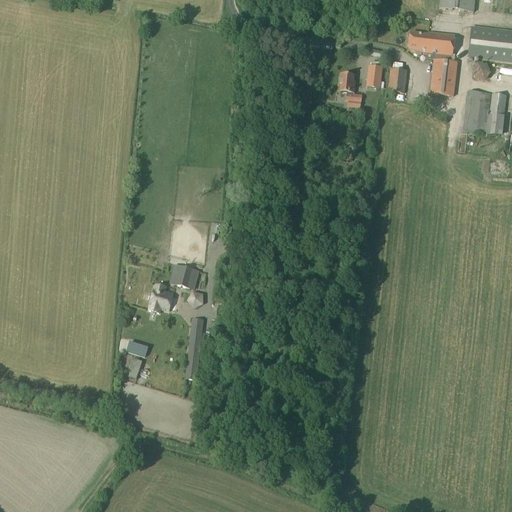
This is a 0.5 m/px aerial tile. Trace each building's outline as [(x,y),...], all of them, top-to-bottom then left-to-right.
[(438,0),(439,0),(438,10),(473,15),(474,0),(438,0)] [(511,33),(471,28),(467,60),(511,65),(511,33)] [(435,56),(434,61),(451,63),(451,57),(452,57),(454,38),(428,35),(427,37),(410,34),(408,51),(425,53),(425,55),(435,56)] [(451,63),(434,61),(433,61),(429,96),(453,99),(457,64),(451,63)] [(472,66),(467,82),(480,86),(486,71),(472,66)] [(381,70),(369,68),(368,83),(374,83),(373,90),(378,90),(381,70)] [(403,96),(406,73),(390,71),(387,94),(403,96)] [(353,95),(354,83),(353,83),(353,78),(340,76),(338,93),(346,94),(344,112),(359,114),(361,98),(353,97),(353,95)] [(506,97),(466,93),(462,133),(501,138),(506,97)] [(175,287),(190,291),(194,273),(177,268),(173,286),(175,287)] [(174,302),(171,301),(172,296),(164,294),(165,289),(154,286),(153,291),(148,308),(147,313),(158,316),(160,311),(168,314),(169,308),(172,309),(174,302)] [(193,296),(188,304),(193,311),(202,308),(203,299),(193,296)] [(202,322),(192,321),(185,381),(196,382),(202,322)] [(147,351),(130,345),(127,354),(144,360),(147,351)] [(134,361),(127,379),(137,382),(143,365),(134,361)]
